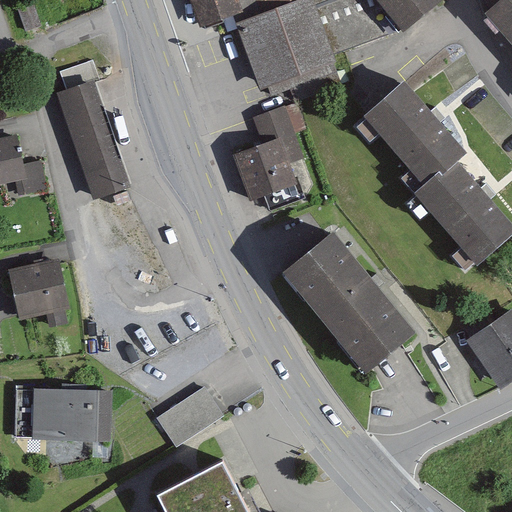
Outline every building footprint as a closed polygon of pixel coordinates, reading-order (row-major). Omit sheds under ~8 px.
[(178,0),(189,27),(234,10),(230,0),(178,0)] [(230,0),(234,10),(244,16),(227,24),(251,91),(265,86),(270,96),(298,85),(304,99),(342,86),(331,57),(397,34),(361,0),(230,0)] [(439,0),(361,0),(402,39),(439,0)] [(511,0),(504,0),(485,17),(511,47),(511,0)] [(132,179),(94,79),(51,95),(89,196),(132,179)] [(467,155),(404,84),(364,119),(427,191),(457,164),(467,155)] [(301,104),(251,123),(261,147),(226,160),(243,205),(294,187),(288,171),(306,164),(296,139),(311,133),(301,104)] [(13,135),(0,137),(0,184),(6,183),(10,199),(49,191),(43,163),(20,168),(13,135)] [(417,199),(477,268),(511,237),(511,225),(457,164),(427,191),(417,199)] [(332,220),(270,267),(354,376),(415,329),(332,220)] [(54,257),(0,266),(0,281),(7,322),(41,316),(43,327),(66,323),(54,257)] [(511,312),(511,310),(455,344),(484,391),(511,374),(511,312)] [(225,417),(206,388),(158,419),(177,447),(225,417)] [(107,395),(23,390),(20,441),(54,443),(53,463),(102,466),(107,395)] [(248,511),(223,464),(159,496),(167,511),(248,511)]
